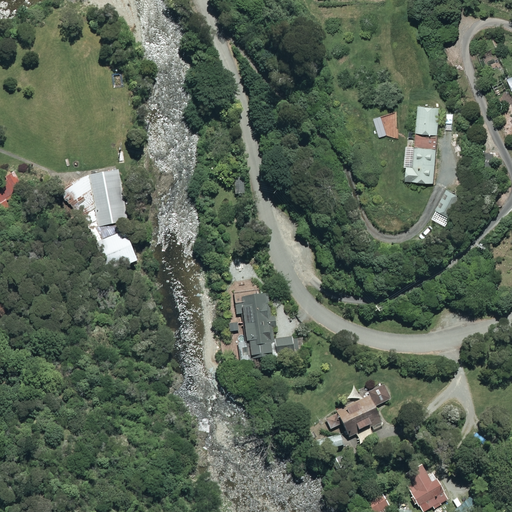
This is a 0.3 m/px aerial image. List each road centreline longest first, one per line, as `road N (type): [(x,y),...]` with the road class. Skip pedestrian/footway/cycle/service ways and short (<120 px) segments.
road 1 (unclassified): [(511,319),(418,344),(361,336),(313,307),(283,253),(241,93),(203,0)]
road 2 (track): [(511,195),(447,266),(376,299),(333,295),(310,267),(283,253)]
road 3 (track): [(455,0),(468,65),(511,167)]
